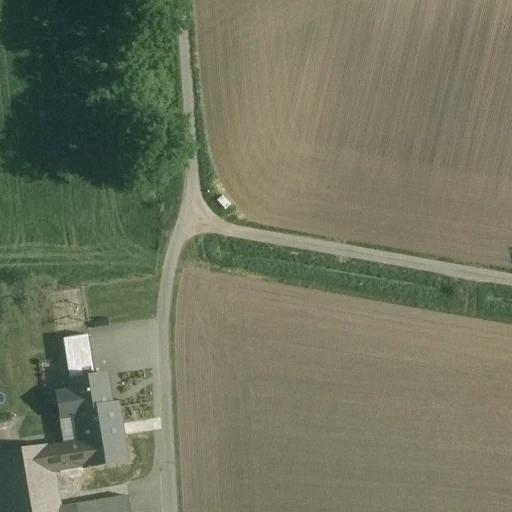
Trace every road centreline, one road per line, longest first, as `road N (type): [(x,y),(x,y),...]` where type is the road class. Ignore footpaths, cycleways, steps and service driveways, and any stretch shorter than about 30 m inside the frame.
road 1 (unclassified): [(511,282),(243,235),(185,217)]
road 2 (unclassified): [(185,217),(162,326),(174,511)]
road 3 (unclassified): [(185,217),(192,178),(180,0)]
